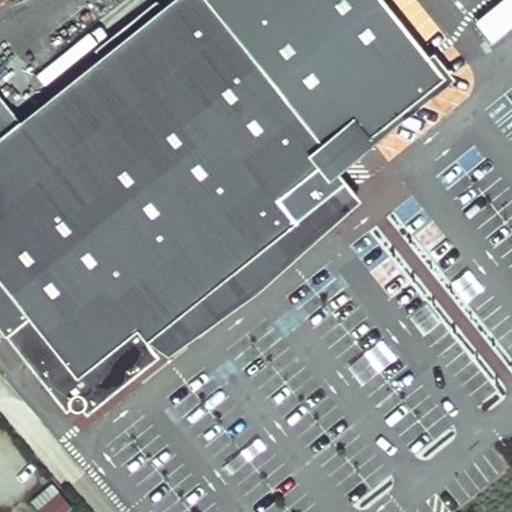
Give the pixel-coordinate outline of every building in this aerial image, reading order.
[(0,319),(12,335),(13,335),(37,365),(40,362),(43,360),(50,369),(48,371),(65,393),(71,400),(76,402),(76,403),(76,404),(76,405),(77,405),(77,406),(78,406),(79,406),(80,406),(81,406),(82,405),(82,404),(87,410),(162,351),(309,233),(311,235),(362,197),(338,166),(361,148),(449,77),(386,0),(175,0),(166,7),(161,1),(99,50),(104,57),(24,121),(0,91),(0,319)] [(511,0),(499,0),(474,21),(491,41),(511,24),(511,0)] [(311,235),(309,233),(162,351),(166,354),(227,309),(232,306),(262,283),(292,257),(362,197),(311,235)] [(412,234),(428,221),(411,199),(395,212),(412,234)] [(31,502),(39,511),(67,511),(72,508),(52,484),(31,502)]
